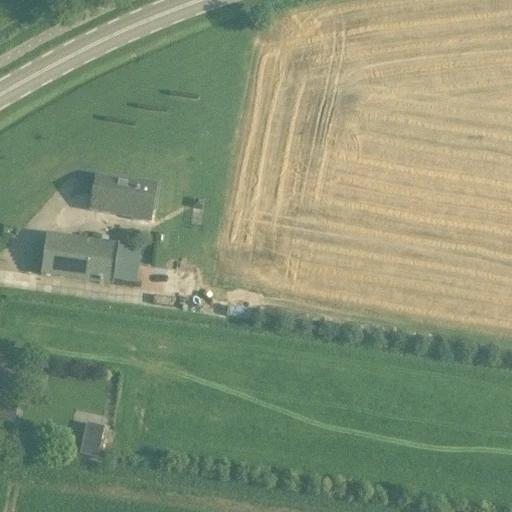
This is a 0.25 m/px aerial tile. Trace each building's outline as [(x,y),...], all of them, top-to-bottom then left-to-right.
[(152,226),(158,185),(137,182),(136,185),(95,179),(90,212),(131,218),(131,223),(152,226)] [(195,200),(194,207),(201,208),(203,201),(195,200)] [(111,288),(118,247),(46,237),(40,278),(111,288)] [(16,401),(0,397),(0,438),(8,441),(16,401)] [(86,427),(80,456),(97,460),(103,431),(86,427)]
